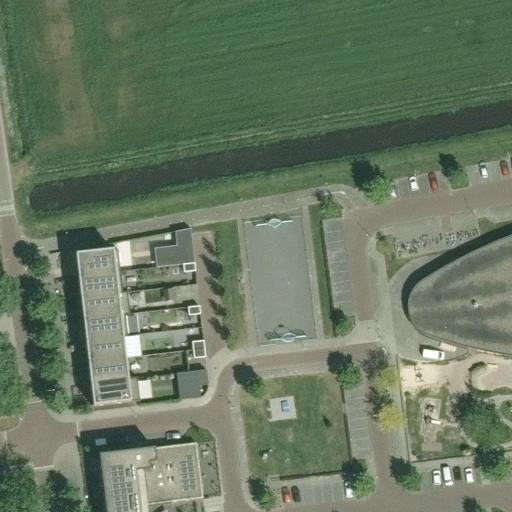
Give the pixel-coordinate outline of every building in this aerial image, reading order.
[(412,324),(414,327),(416,329),(434,340),(440,342),(456,347),(464,349),(484,353),(511,358),(511,236),(507,238),(490,246),(481,250),(465,257),(457,261),(444,269),(436,273),(427,279),(420,283),(418,286),(415,288),(413,291),(412,294),(410,297),(409,300),(409,303),(409,306),(409,312),(410,317),(411,320),(412,324)] [(162,267),(193,263),(191,249),(161,253),(162,267)] [(117,251),(75,256),(77,277),(120,273),(117,251)] [(182,266),(183,274),(195,273),(194,265),(182,266)] [(120,273),(77,277),(79,299),(122,294),(120,273)] [(125,318),(130,317),(127,293),(122,294),(79,299),(82,322),(125,318)] [(344,312),(361,309),(359,299),(342,301),(344,312)] [(200,316),(199,308),(187,309),(188,317),(200,316)] [(122,340),(128,339),(125,318),(82,322),(84,344),(122,340)] [(124,360),(122,340),(84,344),(87,364),(124,360)] [(191,344),(192,352),(204,351),(203,343),(191,344)] [(205,359),(204,351),(192,352),(193,360),(205,359)] [(89,385),(127,381),(124,360),(87,364),(89,385)] [(89,385),(92,408),(139,403),(136,379),(127,381),(89,385)] [(179,402),(199,400),(198,387),(177,390),(179,402)] [(192,443),(99,455),(105,511),(146,511),(145,504),(178,500),(198,497),(194,458),(192,443)]
